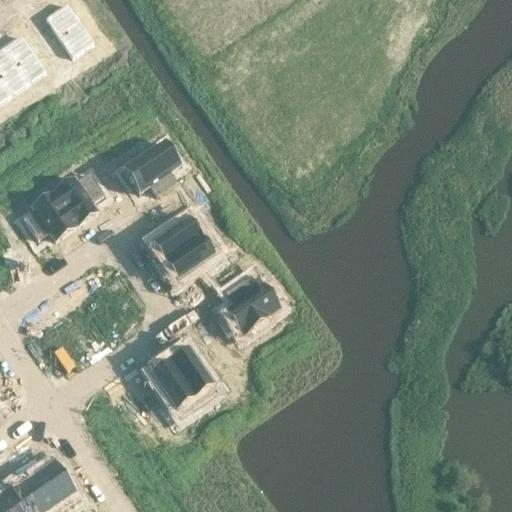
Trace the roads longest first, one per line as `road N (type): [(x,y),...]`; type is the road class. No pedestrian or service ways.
road 1 (residential): [(54,407),(181,321),(121,237),(0,317)]
road 2 (residential): [(126,511),(54,407)]
